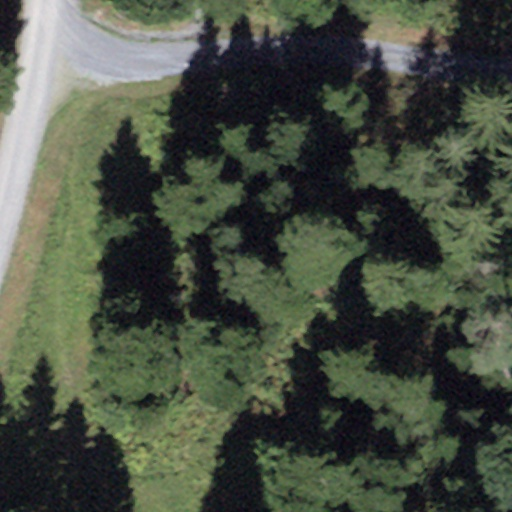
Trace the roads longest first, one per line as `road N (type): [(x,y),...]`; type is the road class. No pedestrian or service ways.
road 1 (track): [(88,43),(330,52),(511,74)]
road 2 (track): [(0,176),(15,125),(88,43)]
